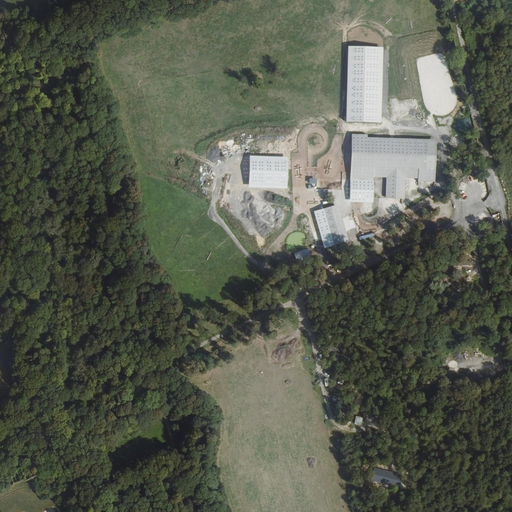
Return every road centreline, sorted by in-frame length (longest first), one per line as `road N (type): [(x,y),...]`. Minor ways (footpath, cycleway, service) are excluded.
road 1 (unknown): [(497,193),(178,355),(25,52),(0,36)]
road 2 (unclassified): [(499,202),(213,343),(183,366),(163,414),(189,511)]
road 3 (unclassified): [(452,0),(499,202)]
